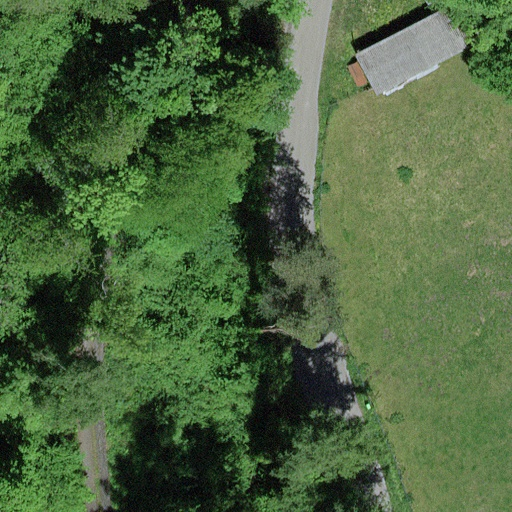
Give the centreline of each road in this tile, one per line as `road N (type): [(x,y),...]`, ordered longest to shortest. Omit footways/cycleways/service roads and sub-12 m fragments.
road 1 (track): [(190,0),(114,158),(90,324),(91,511)]
road 2 (residential): [(372,511),(307,298),(292,180),(313,0)]
